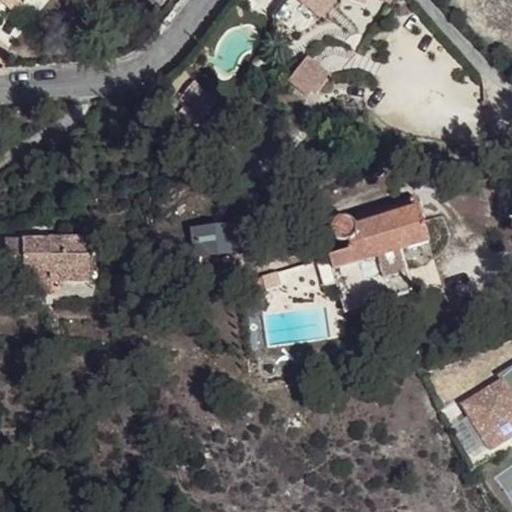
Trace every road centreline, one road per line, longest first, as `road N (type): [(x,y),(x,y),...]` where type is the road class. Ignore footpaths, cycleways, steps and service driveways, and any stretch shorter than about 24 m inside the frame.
road 1 (residential): [(205,0),(176,40),(120,81),(0,89)]
road 2 (unclassified): [(511,83),(423,0)]
